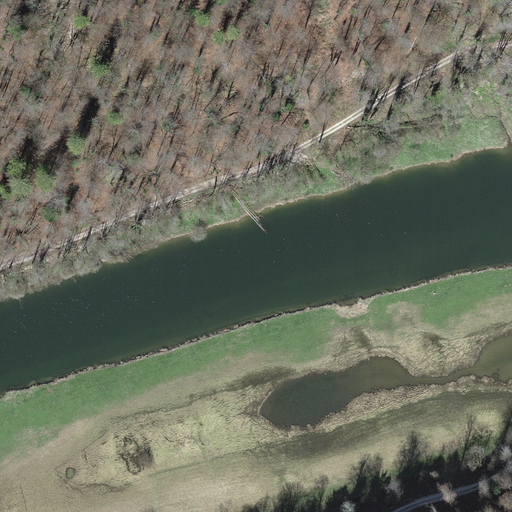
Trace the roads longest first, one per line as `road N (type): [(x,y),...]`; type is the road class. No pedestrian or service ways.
road 1 (track): [(0,265),(95,238),(357,119),(407,82),(511,45)]
road 2 (track): [(382,511),(511,462)]
